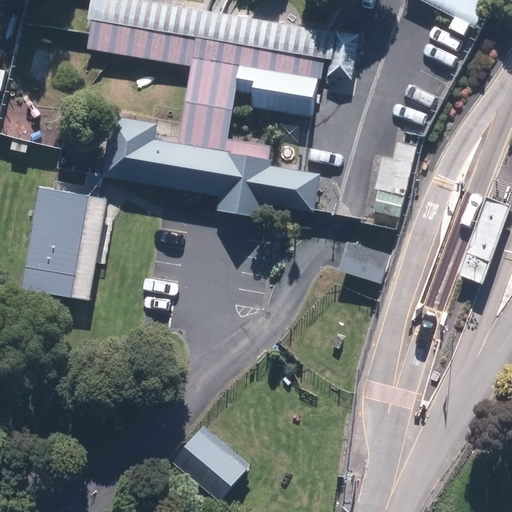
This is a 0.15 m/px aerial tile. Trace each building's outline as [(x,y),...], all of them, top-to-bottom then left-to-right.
[(340,27),(159,0),(101,0),(94,50),(188,64),(178,131),(84,116),(73,189),(310,225),(320,160),(231,147),(242,74),(331,88),(340,27)] [(465,27),(472,31),(486,2),(481,0),(409,0),(450,20),(444,33),(459,40),(465,27)] [(403,163),(376,160),(369,217),(396,221),(403,163)] [(94,197),(39,189),(23,295),(78,303),(94,197)] [(507,211),(483,201),(461,256),(485,265),(507,211)] [(385,257),(341,249),(335,277),(379,286),(385,257)] [(337,475),(343,415),(294,410),(288,470),(337,475)]
